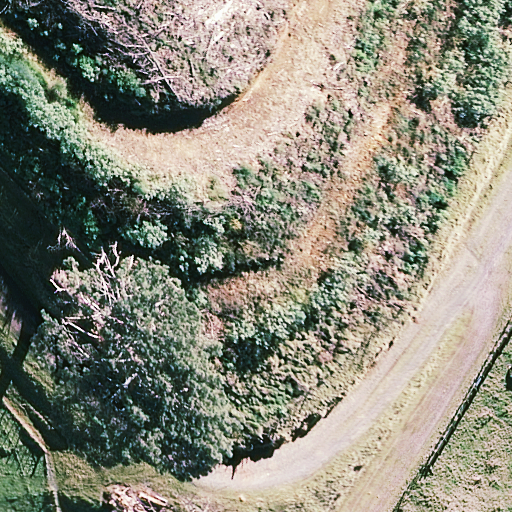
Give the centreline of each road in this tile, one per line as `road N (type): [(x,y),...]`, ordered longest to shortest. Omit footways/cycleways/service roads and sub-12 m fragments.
road 1 (track): [(320,492),(511,147)]
road 2 (track): [(0,280),(154,435),(320,492)]
